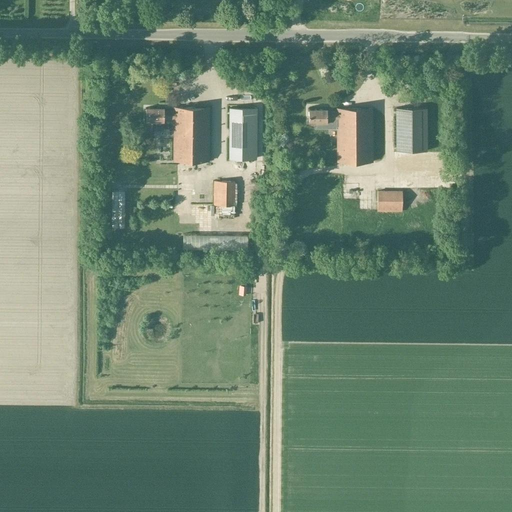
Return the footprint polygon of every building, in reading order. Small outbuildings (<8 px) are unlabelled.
[(173,129),(173,161),(208,162),(209,108),(173,108),(173,111),(163,111),(163,108),(145,108),(145,121),(162,122),(162,129),(173,129)] [(253,160),(253,108),(228,108),(228,160),(253,160)] [(395,152),(427,151),(426,108),(395,108),(395,152)] [(336,127),(336,162),(372,162),(371,109),(336,109),(336,112),(326,112),(326,110),(308,110),(308,123),(316,123),(316,127),(336,127)] [(214,181),(213,206),(233,206),(234,182),(214,181)] [(125,190),(111,190),(111,228),(124,228),(125,190)] [(377,192),(377,212),(401,212),(402,192),(377,192)] [(247,234),(183,233),(182,251),(247,252),(247,234)]
